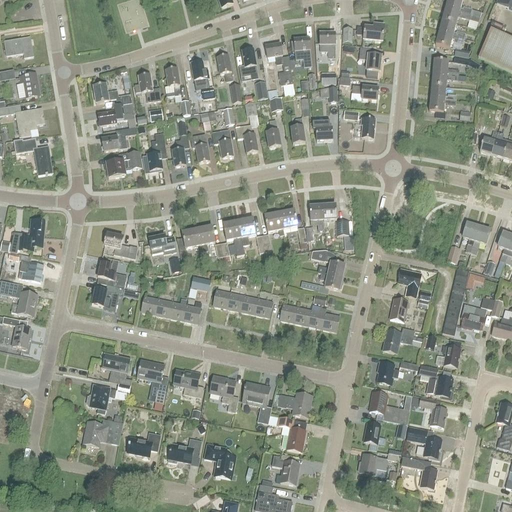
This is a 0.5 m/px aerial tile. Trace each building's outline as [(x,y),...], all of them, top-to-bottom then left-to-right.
[(217,0),(221,10),(233,6),(230,0),(217,0)] [(458,0),(447,0),(445,10),(470,16),(472,11),(463,9),(463,11),(460,10),(463,1),(458,0)] [(511,11),(511,0),(498,0),(496,6),(511,11)] [(480,19),(470,16),(445,10),(442,22),(456,26),(458,19),(478,25),(480,19)] [(465,36),(457,34),(456,35),(454,34),(456,26),(442,22),(438,34),(464,41),(465,36)] [(478,59),(511,74),(511,41),(500,36),(503,28),(492,24),(489,31),(490,32),(478,59)] [(384,28),(373,27),(373,30),(364,30),(357,29),(356,37),(363,37),(363,42),(382,44),(384,28)] [(352,45),(352,31),(342,30),(342,45),(352,45)] [(462,46),(464,41),(438,34),(435,47),(449,50),(452,41),(455,42),(454,44),(462,46)] [(328,61),(335,61),(335,35),(319,35),(319,55),(328,54),(328,61)] [(30,39),(4,44),(6,59),(23,56),(24,61),(33,59),(30,39)] [(310,52),(309,40),(293,41),(294,54),(295,54),(295,62),(303,62),(304,70),(311,69),(309,52),(310,52)] [(282,66),(281,58),(282,58),(280,46),(265,48),(267,60),(275,59),(276,67),(282,66)] [(360,51),(359,61),(367,62),(366,73),(366,79),(377,80),(377,74),(379,74),(381,59),(370,58),(370,52),(360,51)] [(454,59),(468,61),(470,53),(456,51),(454,59)] [(251,82),(258,81),(253,52),(242,54),(244,68),(239,69),(241,79),(250,77),(251,82)] [(226,84),(232,83),(231,77),(233,76),(231,66),(230,66),(228,58),(216,60),(219,76),(224,76),(226,84)] [(469,67),(470,62),(454,59),(453,65),(469,67)] [(433,62),(432,75),(458,78),(459,72),(450,72),(450,73),(447,73),(448,64),(433,62)] [(202,64),(191,66),(194,83),(196,93),(201,92),(203,102),(214,100),(212,90),(209,91),(207,81),(209,80),(207,72),(204,72),(202,64)] [(165,73),(168,89),(165,89),(166,99),(180,97),(179,87),(177,71),(165,73)] [(0,83),(18,82),(17,73),(0,73),(0,83)] [(283,88),(284,98),(294,97),(290,74),(279,76),(281,88),(283,88)] [(26,101),(40,98),(36,79),(36,75),(19,78),(20,85),(23,85),(26,101)] [(449,80),(449,82),(458,83),(458,78),(432,75),(431,88),(446,89),(447,80),(449,80)] [(139,87),(134,88),(135,96),(140,95),(145,95),(147,105),(161,103),(159,90),(158,90),(158,91),(152,92),(150,77),(138,79),(139,87)] [(321,77),(321,87),(335,87),(335,77),(321,77)] [(339,87),(349,88),(350,80),(340,79),(339,87)] [(255,86),(258,102),(268,100),(265,84),(255,86)] [(107,94),(106,87),(93,89),(96,106),(109,104),(108,103),(116,101),(117,108),(132,106),(130,97),(118,99),(117,93),(107,94)] [(229,88),(232,106),(242,104),(239,87),(229,88)] [(362,89),(352,88),(352,96),(361,97),(361,101),(377,103),(378,90),(362,88),(362,89)] [(431,88),(430,101),(456,103),(456,98),(448,97),(448,98),(445,98),(446,89),(431,88)] [(337,104),(336,90),(329,90),(329,99),(330,104),(337,104)] [(276,92),(267,94),(269,102),(278,100),(276,92)] [(494,97),(487,94),(484,101),(492,104),(494,97)] [(252,98),(244,99),(245,106),(253,105),(252,98)] [(271,114),(283,112),(280,100),(278,100),(269,102),(271,114)] [(455,108),(456,103),(430,101),(429,113),(443,115),(444,105),(447,106),(447,107),(455,108)] [(181,104),(182,118),(190,117),(188,103),(181,104)] [(132,106),(117,108),(116,109),(117,114),(114,115),(97,117),(99,129),(116,126),(116,124),(132,121),(131,115),(133,115),(132,106)] [(245,107),(247,119),(257,117),(255,106),(245,107)] [(340,122),(339,108),(330,108),(331,122),(340,122)] [(484,108),(481,119),(494,123),(497,112),(484,108)] [(0,118),(9,117),(8,109),(0,110),(0,118)] [(36,131),(36,128),(44,126),(42,110),(15,115),(19,140),(31,138),(30,133),(36,131)] [(222,112),(225,128),(234,126),(231,110),(222,112)] [(218,121),(217,113),(203,114),(203,122),(218,121)] [(343,120),(358,122),(358,115),(344,113),(343,120)] [(508,119),(510,115),(504,113),(503,117),(502,117),(499,127),(507,130),(510,120),(508,119)] [(459,122),(469,123),(470,115),(460,114),(459,122)] [(163,122),(162,116),(150,117),(151,124),(163,122)] [(305,145),(303,129),(302,129),(301,121),(295,122),(296,130),(290,131),(292,146),(305,145)] [(361,127),(362,128),(361,141),(373,142),(375,122),(361,121),(361,127)] [(275,123),(269,124),(271,134),(265,135),(268,151),(281,149),(278,133),(277,133),(275,123)] [(329,123),(328,123),(313,124),(313,132),(315,132),(316,144),(333,143),(332,129),(329,129),(329,123)] [(187,137),(185,124),(177,126),(179,138),(187,137)] [(251,127),(235,130),(237,142),(244,140),(246,156),(258,154),(255,137),(252,137),(251,127)] [(116,139),(101,141),(104,154),(118,151),(118,152),(127,151),(125,138),(136,137),(135,130),(121,132),(122,139),(116,140),(116,139)] [(233,159),(230,143),(228,133),(211,136),(214,147),(219,146),(222,161),(233,159)] [(483,140),(479,154),(491,158),(497,135),(493,134),(491,140),(493,140),(492,143),(483,140)] [(491,158),(502,161),(506,147),(508,143),(502,141),(503,137),(497,135),(491,158)] [(159,156),(159,152),(165,151),(163,136),(154,137),(155,143),(151,144),(153,157),(142,158),(145,176),(161,174),(161,172),(162,172),(160,156),(159,156)] [(210,164),(207,147),(205,137),(190,140),(192,151),(195,150),(198,166),(210,164)] [(24,150),(37,148),(35,140),(22,143),(22,141),(13,143),(15,157),(24,155),(24,150)] [(186,168),(183,151),(181,143),(175,144),(177,152),(171,153),(174,170),(186,168)] [(511,143),(508,143),(506,147),(502,161),(511,163),(511,143)] [(53,176),(52,174),(48,149),(33,151),(37,179),(38,178),(45,177),(47,177),(47,176),(52,176),(53,176)] [(108,181),(126,178),(124,170),(129,169),(130,172),(142,170),(139,155),(127,157),(128,162),(123,163),(106,166),(108,181)] [(335,207),(322,208),(323,223),(336,222),(335,207)] [(322,208),(309,209),(310,224),(323,223),(322,208)] [(297,229),(294,212),(279,215),(283,238),(284,238),(282,232),(297,229)] [(279,239),(283,238),(279,215),(264,218),(267,235),(278,233),(279,239)] [(238,223),(242,246),(241,246),(242,248),(249,247),(247,239),(256,237),(252,220),(238,223)] [(20,237),(14,235),(10,254),(17,256),(17,252),(33,254),(34,249),(42,250),(45,224),(31,222),(29,237),(21,236),(20,237)] [(226,243),(234,242),(235,247),(241,246),(242,246),(238,223),(223,226),(226,243)] [(349,238),(348,223),(335,224),(336,238),(349,238)] [(474,243),(473,243),(477,229),(467,226),(462,240),(469,242),(467,246),(465,254),(470,256),(474,243)] [(211,229),(196,231),(201,255),(201,254),(201,255),(208,254),(207,247),(215,245),(211,229)] [(490,233),(477,229),(473,243),(474,243),(470,256),(476,257),(479,245),(486,247),(490,233)] [(297,231),(300,246),(306,245),(303,230),(297,231)] [(181,234),(185,251),(199,248),(201,255),(196,231),(181,234)] [(499,264),(504,266),(511,244),(511,238),(503,235),(498,249),(503,251),(499,264)] [(135,262),(137,250),(130,249),(121,248),(123,240),(107,236),(104,248),(115,251),(114,257),(135,262)] [(268,237),(262,238),(265,255),(271,254),(268,237)] [(148,241),(151,253),(152,258),(163,255),(163,257),(176,254),(174,242),(165,244),(164,238),(148,241)] [(259,256),(265,255),(262,238),(256,239),(259,256)] [(2,245),(0,253),(8,254),(10,246),(2,245)] [(227,245),(221,246),(223,259),(230,258),(227,245)] [(221,246),(215,248),(217,260),(223,259),(221,246)] [(459,251),(451,248),(446,264),(454,266),(459,251)] [(182,268),(188,266),(186,253),(179,255),(182,268)] [(325,253),(312,254),(311,261),(324,264),(327,253),(325,253)] [(177,260),(170,262),(172,275),(180,273),(178,260),(177,260)] [(489,263),(484,275),(491,277),(495,266),(489,263)] [(20,273),(23,274),(21,281),(40,285),(43,268),(22,264),(20,273)] [(499,264),(496,271),(502,273),(504,266),(499,264)] [(100,265),(97,280),(108,282),(107,288),(120,291),(124,292),(126,278),(115,276),(115,275),(110,274),(111,268),(100,265)] [(321,276),(342,281),(345,268),(330,265),(329,271),(319,269),(318,275),(321,276)] [(455,277),(467,279),(468,273),(456,271),(455,277)] [(407,288),(405,298),(415,301),(418,290),(421,277),(400,272),(397,285),(407,288)] [(326,283),(325,290),(339,293),(342,281),(321,276),(320,282),(326,283)] [(467,279),(455,277),(454,282),(466,285),(467,279)] [(210,283),(193,279),(191,288),(208,292),(210,283)] [(272,282),(270,293),(282,296),(285,285),(272,282)] [(452,288),(464,291),(466,285),(454,282),(452,288)] [(0,288),(0,296),(20,301),(17,316),(33,319),(37,298),(22,295),(23,288),(1,283),(0,288)] [(318,294),(319,288),(303,284),(302,290),(318,294)] [(95,292),(91,307),(105,310),(105,312),(114,314),(118,297),(122,298),(124,292),(120,291),(107,288),(106,294),(95,292)] [(464,291),(452,288),(451,294),(463,297),(464,291)] [(430,295),(420,293),(418,301),(428,304),(430,295)] [(212,312),(223,315),(227,296),(216,294),(212,312)] [(450,300),(462,303),(463,297),(451,294),(450,300)] [(141,315),(153,317),(157,298),(145,296),(141,315)] [(239,298),(227,296),(223,315),(235,317),(239,298)] [(313,306),(324,308),(326,300),(315,297),(313,306)] [(157,298),(153,317),(164,320),(168,301),(157,298)] [(239,298),(235,317),(246,320),(250,301),(239,298)] [(462,303),(450,300),(448,306),(460,309),(462,303)] [(480,310),(486,311),(492,313),(495,303),(489,302),(483,300),(480,310)] [(168,301),(164,320),(175,322),(179,303),(168,301)] [(246,320),(257,322),(261,303),(250,301),(246,320)] [(389,322),(403,325),(408,305),(394,302),(389,322)] [(417,309),(427,311),(429,305),(419,302),(417,309)] [(495,302),(495,303),(492,313),(491,318),(498,320),(502,305),(501,305),(501,304),(495,302)] [(186,324),(190,305),(179,303),(175,322),(186,324)] [(272,306),(261,303),(257,322),(268,325),(272,306)] [(190,305),(186,324),(198,327),(202,308),(190,305)] [(447,312),(459,314),(460,309),(448,306),(447,312)] [(279,327),(290,329),(294,310),(283,308),(279,327)] [(484,319),(474,316),(476,311),(464,308),(460,322),(463,322),(461,330),(468,331),(468,330),(481,333),(484,319)] [(305,313),(294,310),(290,329),(301,332),(305,313)] [(459,314),(447,312),(446,318),(458,320),(459,314)] [(317,315),(305,313),(301,332),(312,334),(317,315)] [(317,315),(312,334),(324,337),(328,318),(317,315)] [(324,337),(335,339),(339,320),(328,318),(324,337)] [(444,324),(456,326),(458,320),(446,318),(444,324)] [(27,324),(3,319),(2,326),(16,328),(12,349),(27,352),(31,331),(26,330),(27,324)] [(500,326),(495,324),(491,338),(511,342),(511,320),(509,319),(509,322),(501,320),(500,326)] [(456,326),(444,324),(443,329),(455,332),(456,326)] [(455,332),(443,329),(442,335),(454,338),(454,336),(455,332)] [(414,334),(402,331),(401,336),(387,333),(382,353),(396,356),(399,345),(420,349),(422,341),(413,339),(414,334)] [(433,353),(436,341),(427,339),(425,351),(433,353)] [(441,355),(445,356),(443,368),(457,370),(460,352),(443,348),(441,355)] [(103,355),(100,370),(111,372),(115,373),(113,385),(118,386),(130,388),(131,382),(126,381),(127,376),(130,361),(103,355)] [(137,380),(160,385),(164,368),(140,363),(137,380)] [(397,381),(399,373),(393,372),(394,367),(380,364),(378,371),(380,372),(377,384),(391,388),(393,380),(397,381)] [(408,365),(400,364),(399,370),(407,371),(417,374),(418,368),(408,365)] [(441,398),(441,401),(449,403),(451,402),(453,395),(451,394),(451,392),(453,381),(436,378),(437,372),(420,368),(419,377),(429,379),(426,396),(441,398)] [(191,374),(191,376),(176,372),(173,387),(186,390),(184,397),(201,401),(203,390),(197,389),(200,376),(191,374)] [(238,403),(232,402),(236,384),(223,382),(223,381),(213,378),(210,395),(223,398),(221,405),(229,406),(227,414),(235,415),(238,403)] [(118,386),(117,394),(129,396),(130,388),(118,386)] [(257,425),(268,427),(271,410),(265,409),(269,390),(246,386),(242,405),(260,408),(257,425)] [(104,417),(105,412),(108,399),(114,401),(116,393),(109,391),(93,388),(91,398),(90,398),(89,399),(88,399),(86,406),(88,406),(88,408),(89,408),(89,409),(97,411),(96,415),(104,417)] [(163,406),(166,394),(157,392),(155,404),(163,406)] [(386,417),(384,423),(407,428),(409,416),(399,414),(400,411),(385,408),(387,398),(372,395),(369,414),(383,417),(386,417)] [(163,411),(166,411),(167,404),(170,405),(172,397),(166,396),(163,411)] [(295,401),(288,399),(286,410),(293,411),(292,417),(307,420),(312,399),(297,396),(295,401)] [(280,397),(277,409),(285,411),(286,410),(288,399),(280,397)] [(413,399),(412,406),(419,408),(420,401),(413,399)] [(419,409),(432,411),(429,428),(443,431),(447,412),(434,409),(435,404),(420,401),(419,408),(419,409)] [(511,416),(511,408),(500,405),(495,424),(505,427),(501,441),(505,442),(502,451),(509,453),(511,444),(511,443),(511,426),(509,426),(511,416)] [(292,431),(293,423),(278,420),(277,428),(290,431),(288,438),(284,437),(281,449),(283,451),(286,452),(301,455),(305,433),(292,431)] [(118,447),(120,438),(122,426),(103,423),(102,427),(87,424),(83,446),(98,449),(99,443),(105,444),(106,442),(110,443),(110,445),(118,447)] [(377,447),(381,428),(367,426),(363,444),(377,447)] [(197,430),(200,437),(206,433),(202,427),(197,430)] [(399,428),(397,440),(403,442),(406,429),(399,428)] [(432,440),(433,434),(408,429),(407,438),(427,442),(423,458),(429,459),(428,461),(439,463),(441,455),(440,454),(440,453),(439,453),(441,442),(432,440)] [(147,444),(130,440),(127,455),(149,459),(151,453),(157,454),(161,438),(149,435),(147,444)] [(171,447),(168,461),(168,464),(176,466),(177,463),(190,466),(192,459),(198,460),(202,444),(190,441),(188,450),(171,447)] [(230,481),(234,461),(225,459),(227,450),(207,447),(204,461),(211,463),(212,461),(218,462),(215,478),(230,481)] [(387,462),(397,464),(398,458),(388,456),(387,462)] [(283,471),(280,485),(295,488),(299,467),(291,465),(293,459),(280,457),(279,459),(273,458),(271,469),(283,471)] [(376,462),(377,459),(363,457),(361,465),(359,464),(357,474),(359,474),(359,475),(375,478),(376,471),(385,473),(387,464),(376,462)] [(430,472),(431,465),(402,459),(401,468),(423,472),(419,489),(433,492),(437,473),(430,472)] [(271,497),(273,490),(260,487),(254,511),(290,511),(292,504),(278,502),(279,498),(271,497)]
